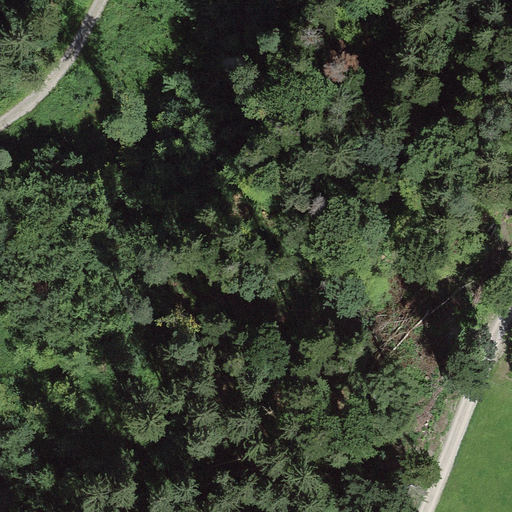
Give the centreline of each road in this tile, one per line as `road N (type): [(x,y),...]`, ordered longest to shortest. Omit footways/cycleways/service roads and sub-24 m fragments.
road 1 (track): [(431,511),(511,324)]
road 2 (track): [(0,125),(61,73),(105,0)]
